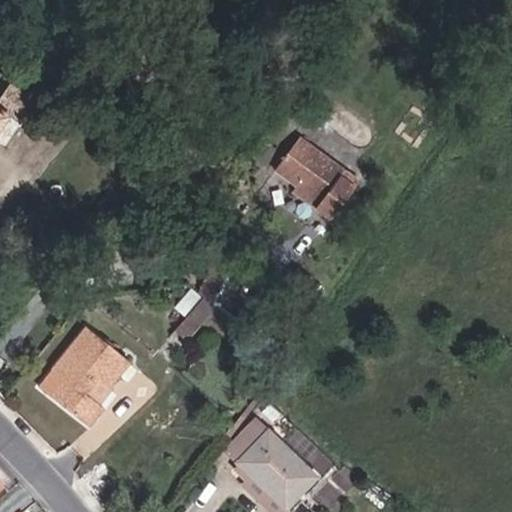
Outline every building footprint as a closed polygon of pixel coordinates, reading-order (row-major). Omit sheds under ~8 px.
[(0,132),(12,115),(21,121),(37,97),(15,83),(0,105),(0,132)] [(365,177),(305,134),(282,167),(306,184),(309,180),(313,183),(310,187),(326,199),(323,205),(337,215),(365,177)] [(304,294),(320,272),(307,262),(291,284),(304,294)] [(210,306),(225,281),(209,272),(195,297),(203,301),(210,306)] [(190,338),(221,312),(210,306),(203,301),(178,323),(190,338)] [(130,361),(83,328),(39,389),(91,425),(104,407),(87,395),(99,379),(111,387),(130,361)] [(279,405),(270,396),(262,405),(272,414),(279,405)] [(226,447),(235,457),(250,472),(241,481),(271,511),(280,511),(318,474),(260,414),(226,447)]
